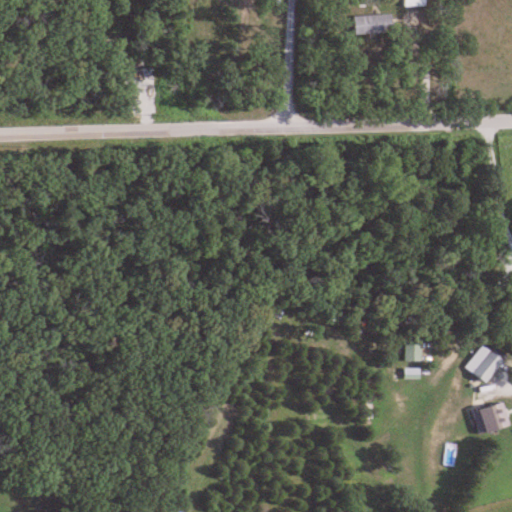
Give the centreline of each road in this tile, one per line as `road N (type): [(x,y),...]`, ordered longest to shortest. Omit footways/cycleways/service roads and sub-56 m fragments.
road 1 (residential): [(0,131),(511,121)]
road 2 (residential): [(289,125),(293,0)]
